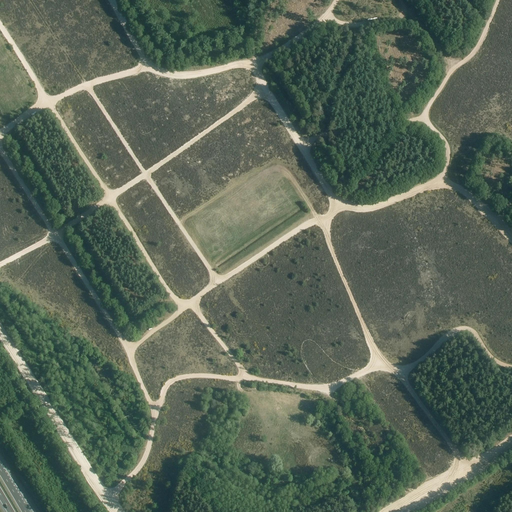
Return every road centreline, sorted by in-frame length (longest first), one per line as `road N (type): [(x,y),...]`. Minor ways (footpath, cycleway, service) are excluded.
road 1 (track): [(153,410),(166,385),(184,376),(327,388),(380,362),(327,237),(323,219),(340,203),(253,62),(187,75),(155,70),(111,0)]
road 2 (track): [(0,147),(124,343),(153,410),(141,464),(105,498)]
road 3 (track): [(0,24),(183,308),(128,351)]
road 4 (track): [(0,264),(55,235),(265,89)]
road 5 (track): [(497,0),(476,49),(425,112),(447,148),(440,184),(372,206),(340,203)]
road 6 (track): [(218,282),(86,84)]
road 7 (track): [(117,511),(0,330)]
road 8 (track): [(183,308),(323,219)]
road 9 (track): [(0,132),(79,87),(149,66)]
road 10 (track): [(465,472),(397,371),(380,362)]
road 11 (track): [(399,374),(463,329),(511,367)]
road 12 (track): [(511,442),(402,511)]
road 13 (track): [(301,146),(323,134),(425,117)]
